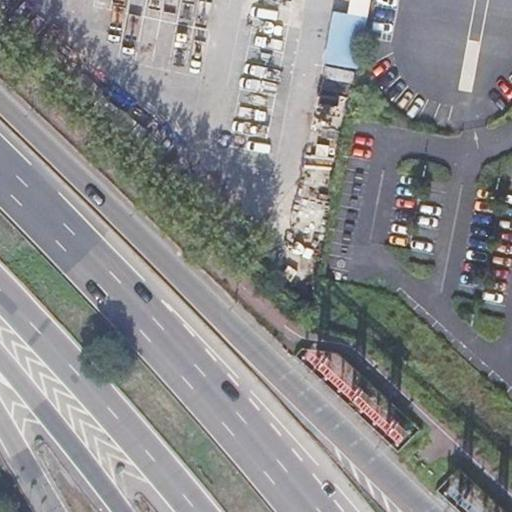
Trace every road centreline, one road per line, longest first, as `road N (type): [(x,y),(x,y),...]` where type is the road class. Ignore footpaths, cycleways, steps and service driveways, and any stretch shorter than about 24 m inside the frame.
road 1 (primary): [(423,511),(0,102)]
road 2 (trunk): [(317,511),(0,168)]
road 3 (unknown): [(60,0),(274,197)]
road 4 (trunk): [(0,293),(187,511)]
road 5 (trunk): [(0,357),(122,511)]
